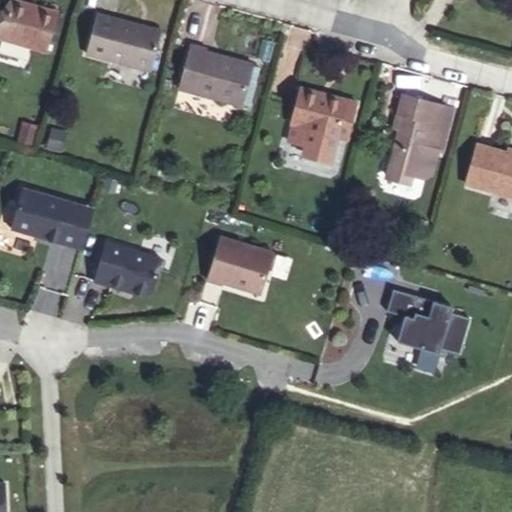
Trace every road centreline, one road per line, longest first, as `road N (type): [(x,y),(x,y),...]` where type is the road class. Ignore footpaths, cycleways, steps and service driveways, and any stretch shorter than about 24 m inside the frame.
road 1 (residential): [(314,374),(177,337),(45,346)]
road 2 (residential): [(511,80),(423,59),(382,33),(260,0)]
road 3 (residential): [(56,511),(45,346)]
